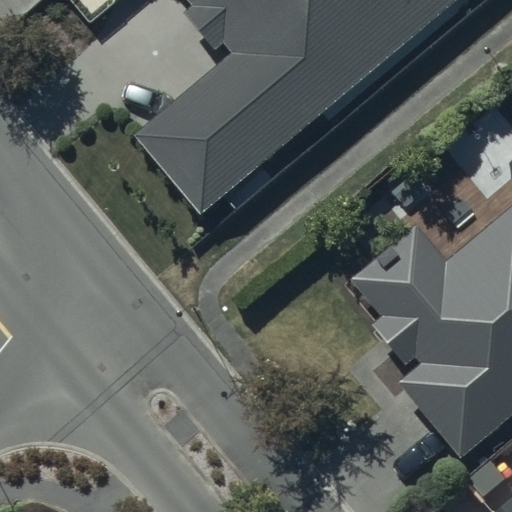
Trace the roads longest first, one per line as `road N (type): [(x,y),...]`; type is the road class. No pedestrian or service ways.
road 1 (residential): [(124,300),(300,511)]
road 2 (residential): [(188,511),(56,354)]
